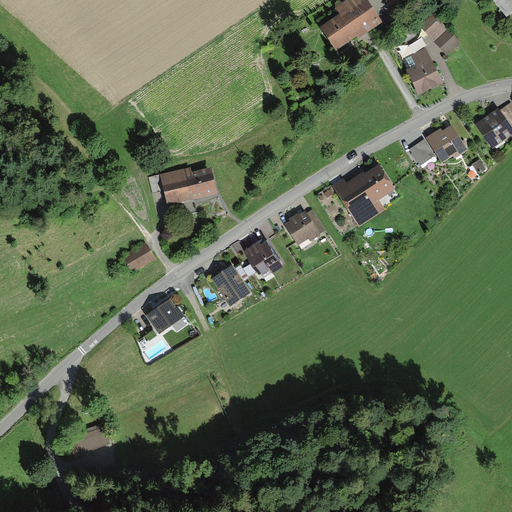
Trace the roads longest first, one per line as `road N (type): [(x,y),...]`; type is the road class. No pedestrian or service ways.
road 1 (residential): [(511,83),(421,117),(175,274),(0,430)]
road 2 (track): [(74,357),(50,447),(77,508),(121,510),(372,477),(400,491),(405,511)]
